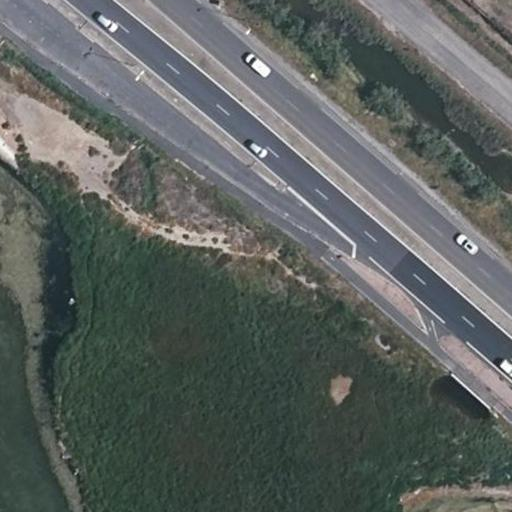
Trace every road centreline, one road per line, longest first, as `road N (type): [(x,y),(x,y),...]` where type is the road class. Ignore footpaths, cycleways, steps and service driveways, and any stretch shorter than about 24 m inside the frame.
road 1 (primary): [(90,0),(511,360)]
road 2 (primary): [(511,293),(171,0)]
road 3 (residential): [(511,104),(390,0)]
